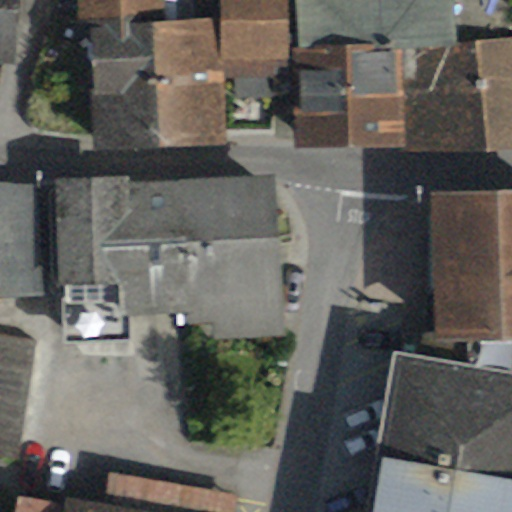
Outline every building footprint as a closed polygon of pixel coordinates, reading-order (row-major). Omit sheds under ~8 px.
[(0,0),(0,68),(16,68),(19,0),(0,0)] [(165,0),(78,0),(80,33),(89,32),(95,155),(227,149),(225,80),(275,80),(274,62),(289,62),(288,0),(219,0),(221,20),(167,25),(165,0)] [(295,0),(297,52),(293,51),(295,152),(511,150),(511,39),(459,44),(455,0),(295,0)] [(131,178),(54,182),(62,349),(132,345),(131,322),(179,319),(180,328),(215,327),(216,342),(284,339),(276,178),(131,185),(131,178)] [(0,301),(48,299),(41,186),(0,183),(0,301)] [(511,196),(432,199),(437,349),(466,348),(466,369),(511,376),(511,196)] [(38,342),(0,335),(0,458),(18,461),(38,342)] [(511,511),(511,376),(466,369),(395,357),(369,511),(511,511)] [(105,509),(65,502),(65,506),(19,498),(16,511),(234,511),(237,499),(111,477),(105,509)]
